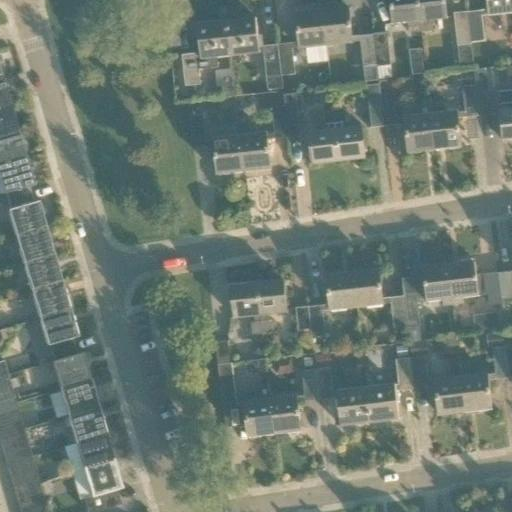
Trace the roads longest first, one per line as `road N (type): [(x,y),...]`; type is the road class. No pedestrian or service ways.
road 1 (residential): [(102,269),(511,199)]
road 2 (residential): [(209,511),(511,462)]
road 3 (residential): [(102,269),(22,0)]
road 4 (residential): [(170,511),(102,269)]
